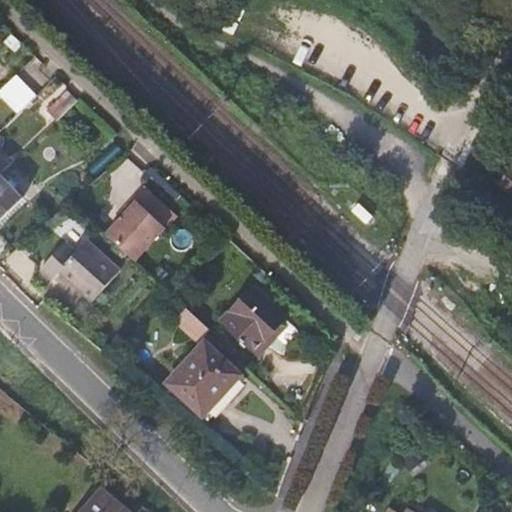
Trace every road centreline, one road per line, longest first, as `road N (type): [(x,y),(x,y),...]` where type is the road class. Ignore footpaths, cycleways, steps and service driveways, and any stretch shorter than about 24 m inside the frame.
road 1 (residential): [(374,352),(0,15)]
road 2 (unclassified): [(374,352),(450,161),(511,44)]
road 3 (residential): [(0,300),(229,511)]
road 4 (track): [(357,136),(409,183),(426,221),(511,271)]
road 5 (residential): [(511,470),(374,352)]
road 6 (residential): [(306,511),(355,399)]
